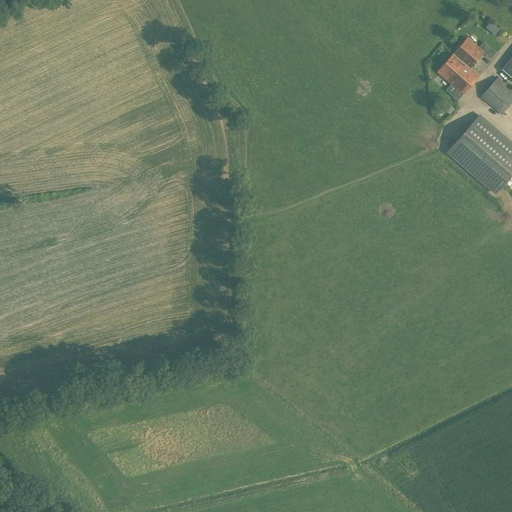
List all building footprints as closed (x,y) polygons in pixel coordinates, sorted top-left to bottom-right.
[(490,20),(485,26),(493,35),(499,29),(490,20)] [(455,48),(457,49),(437,72),(451,84),(446,90),(457,100),(479,76),(469,68),(483,52),(467,38),(463,43),(461,41),(455,48)] [(511,77),(511,55),(501,69),(511,77)] [(511,89),(497,77),(480,97),(501,114),(511,101),(511,89)] [(511,174),(511,141),(479,114),(446,152),(495,195),(511,174)]
